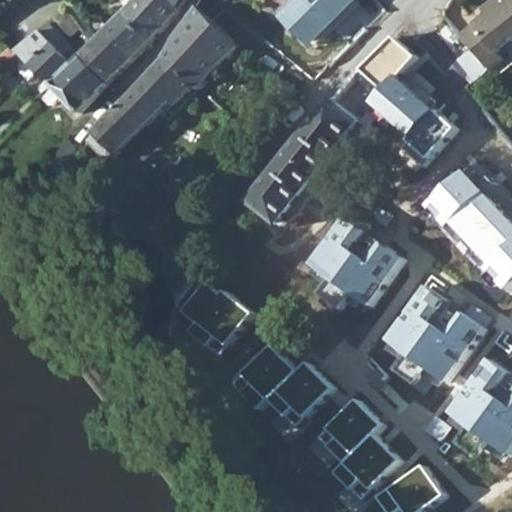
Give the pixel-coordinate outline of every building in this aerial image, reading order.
[(0,0),(0,15),(19,0),(0,0)] [(172,0),(140,0),(109,32),(137,61),(147,51),(157,41),(166,31),(174,21),(183,10),(172,0)] [(172,0),(183,10),(189,0),(172,0)] [(472,52),(489,73),(504,61),(497,54),(511,42),(511,0),(495,0),(482,11),(486,16),(460,36),(463,40),(472,52)] [(127,103),(101,132),(121,152),(123,155),(164,113),(168,118),(195,89),(198,92),(242,49),(200,9),(179,40),(169,57),(127,103)] [(59,18),(74,37),(82,30),(67,10),(59,18)] [(353,19),(339,33),(353,47),(367,32),(353,19)] [(29,61),(55,87),(74,67),(66,59),(75,51),(49,26),(20,52),(29,61)] [(94,47),(122,76),(137,61),(109,32),(94,47)] [(336,64),(353,47),(339,33),(322,50),(336,64)] [(398,38),(366,72),(389,92),(403,77),(420,58),(398,38)] [(82,59),(111,88),(122,76),(94,47),(82,59)] [(87,112),(97,102),(111,88),(82,59),(75,51),(66,59),(74,67),(55,87),(43,98),(52,107),(57,107),(66,98),(82,115),(87,112)] [(489,73),(472,52),(464,58),(480,79),(489,73)] [(310,62),(286,87),(300,101),(324,76),(310,62)] [(403,77),(389,92),(378,104),(416,138),(441,110),(403,77)] [(252,203),(280,226),(363,123),(335,101),(252,203)] [(441,110),(416,138),(412,142),(432,161),(461,129),(441,110)] [(495,120),(506,134),(511,128),(511,120),(505,111),(495,120)] [(100,133),(90,142),(111,162),(121,152),(101,132),(100,133)] [(49,158),(62,171),(82,151),(69,138),(49,158)] [(511,211),(472,170),(432,209),(511,291),(511,211)] [(350,218),(314,268),(372,309),(408,259),(350,218)] [(437,280),(391,343),(449,385),(495,322),(437,280)] [(256,314),(214,282),(190,314),(232,345),(256,314)] [(279,348),(249,377),(273,402),(303,372),(279,348)] [(511,371),(492,358),(453,414),(511,455),(511,371)] [(313,363),(303,372),(273,402),(300,429),(339,390),(313,363)] [(363,401),(326,438),(352,464),(380,436),(389,427),(363,401)] [(407,464),(380,436),(352,464),(339,476),(366,504),(407,464)] [(428,468),(382,499),(391,511),(428,511),(449,498),(428,468)]
